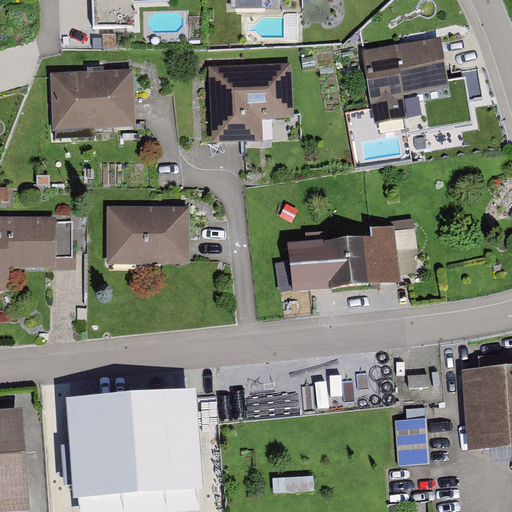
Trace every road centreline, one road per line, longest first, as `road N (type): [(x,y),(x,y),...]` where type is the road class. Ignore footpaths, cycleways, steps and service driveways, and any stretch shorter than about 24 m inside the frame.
road 1 (residential): [(511,316),(252,349)]
road 2 (residential): [(252,349),(0,373)]
road 3 (residential): [(207,176),(235,203),(252,349)]
